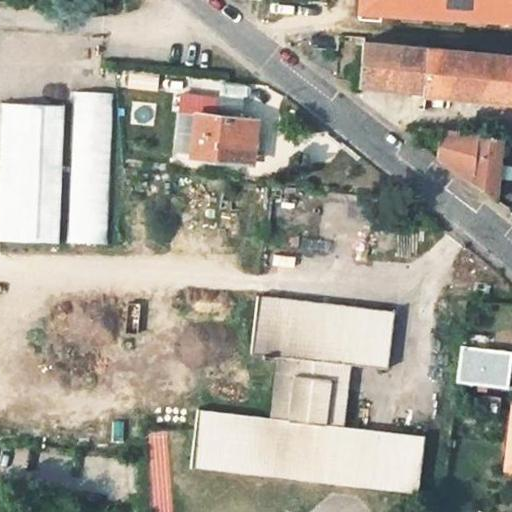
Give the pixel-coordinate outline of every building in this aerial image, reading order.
[(511,0),(343,0),(343,24),(511,29),(511,0)] [(511,56),(363,40),(358,84),(511,99),(511,56)] [(154,92),(157,75),(123,70),(121,88),(154,92)] [(111,125),(110,92),(76,94),(78,126),(111,125)] [(191,155),(240,159),(243,136),(250,137),(252,120),(215,116),(216,99),(180,96),(178,112),(193,114),(191,155)] [(0,102),(0,240),(53,242),(58,106),(0,102)] [(419,145),(437,159),(441,130),(420,128),(419,145)] [(437,159),(466,180),(489,197),(495,201),(501,137),(441,130),(437,159)] [(256,137),(250,137),(243,136),(240,159),(252,161),(256,137)] [(511,197),(508,195),(503,207),(511,213),(511,197)] [(341,428),(347,375),(348,367),(386,371),(393,313),(256,296),(249,354),(275,357),(269,418),(196,409),(193,430),(190,465),(418,493),(425,438),(341,428)] [(137,311),(147,335),(163,328),(153,304),(137,311)] [(95,348),(106,341),(91,317),(80,323),(95,348)] [(457,381),(508,387),(511,350),(461,345),(457,381)]
